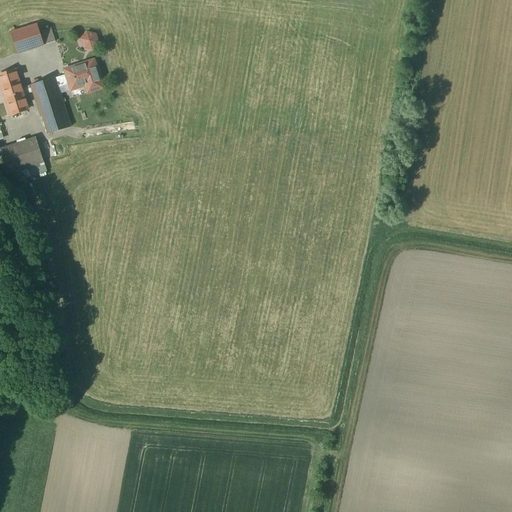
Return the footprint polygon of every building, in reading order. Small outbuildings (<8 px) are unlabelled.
[(34,25),(7,33),(15,55),(52,43),(47,28),(36,32),(34,25)] [(93,33),(83,31),(78,38),(80,47),(89,50),(95,43),(93,33)] [(94,65),(63,75),(65,80),(68,90),(70,97),(90,90),(92,96),(103,92),(94,65)] [(25,110),(12,72),(0,76),(0,91),(8,116),(25,110)] [(46,140),(71,132),(58,93),(68,90),(65,80),(30,91),(46,140)] [(47,164),(35,130),(0,142),(8,166),(25,160),(29,170),(47,164)]
